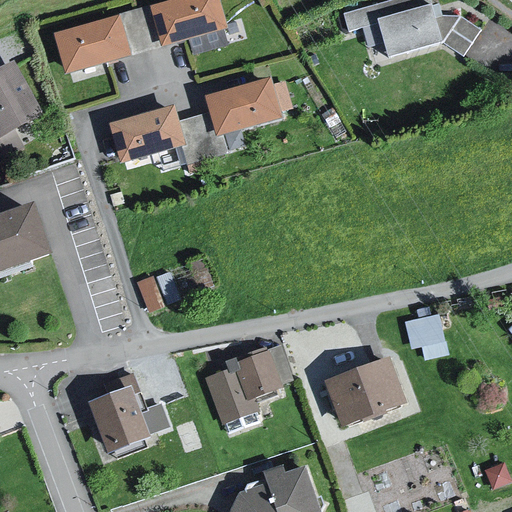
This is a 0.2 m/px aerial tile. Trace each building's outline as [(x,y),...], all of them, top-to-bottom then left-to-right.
[(187,0),(149,11),(160,52),(223,35),(212,0),(187,0)] [(394,36),(396,50),(449,40),(441,0),(367,0),(346,4),(350,27),(367,24),(371,41),(394,36)] [(68,41),(78,70),(137,51),(127,22),(68,41)] [(42,113),(16,67),(0,76),(0,113),(2,118),(9,131),(42,113)] [(202,100),(212,137),(276,120),(266,83),(202,100)] [(120,129),(128,161),(186,148),(178,115),(120,129)] [(0,227),(0,274),(55,256),(40,214),(0,227)] [(412,345),(448,338),(442,308),(406,315),(412,345)] [(214,382),(235,434),(290,411),(269,359),(214,382)] [(387,360),(322,384),(340,432),(405,408),(387,360)] [(100,408),(117,449),(159,432),(142,391),(100,408)] [(494,483),(511,477),(511,474),(506,459),(488,465),(494,483)] [(232,511),(321,511),(304,470),(228,501),(232,511)]
